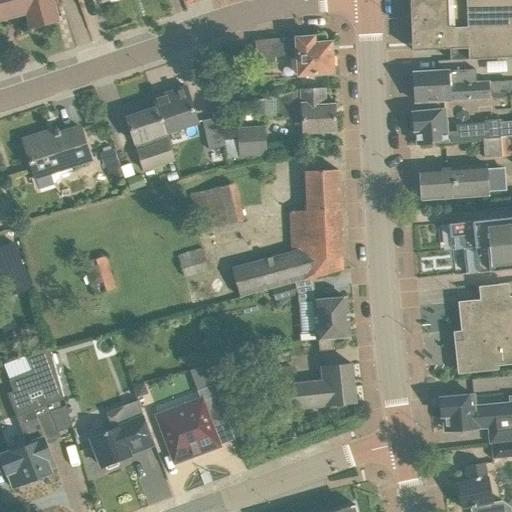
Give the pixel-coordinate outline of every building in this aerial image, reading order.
[(0,0),(0,19),(27,13),(31,27),(58,20),(52,0),(0,0)] [(511,0),(410,0),(412,50),(450,49),(450,60),(497,58),(511,57),(511,0)] [(298,75),(313,74),(333,73),(331,42),(315,43),(314,36),(255,41),(257,63),(275,62),(275,57),(296,55),(298,75)] [(511,80),(476,81),(476,70),(451,71),(413,73),(415,102),(435,101),(452,100),(490,98),(490,97),(511,95),(511,80)] [(199,124),(193,106),(187,87),(153,98),(157,108),(166,135),(199,124)] [(303,132),(316,132),(336,131),(335,105),(325,105),(324,88),(300,89),(300,91),(278,96),(279,117),(302,116),(303,132)] [(166,135),(157,108),(126,118),(144,170),(175,160),(166,135)] [(483,139),(501,137),(500,124),(499,119),(484,120),(485,122),(456,125),(457,131),(449,132),(447,110),(412,113),(412,118),(411,119),(411,125),(413,126),(413,131),(416,131),(418,145),(483,139)] [(228,158),(225,140),(224,141),(218,117),(204,120),(211,150),(209,150),(214,171),(231,166),(228,158)] [(228,158),(265,156),(264,126),(238,128),(240,137),(225,140),(228,158)] [(91,161),(86,146),(80,127),(60,134),(58,128),(23,140),(36,179),(37,179),(40,189),(55,184),(61,175),(69,172),(68,169),(91,161)] [(501,137),(483,139),(485,158),(503,156),(501,137)] [(106,164),(118,160),(114,149),(101,153),(105,165),(106,164)] [(124,177),(118,160),(106,164),(112,181),(124,177)] [(420,170),(422,200),(489,195),(488,191),(506,189),(504,168),(487,169),(486,165),(420,170)] [(314,277),(343,269),(338,170),(305,171),(307,210),(290,211),(292,251),(232,267),(241,297),(261,291),(262,292),(272,290),(296,283),(314,278),(314,277)] [(131,191),(146,186),(141,173),(127,179),(131,191)] [(190,195),(200,232),(246,220),(235,182),(208,190),(190,195)] [(464,248),(467,274),(511,269),(511,216),(450,224),(452,250),(464,248)] [(34,294),(18,241),(0,248),(0,288),(4,302),(34,294)] [(203,248),(179,255),(185,277),(210,270),(203,248)] [(117,289),(106,256),(84,263),(88,277),(87,277),(93,296),(117,289)] [(312,300),(316,299),(314,278),(296,283),(299,295),(298,296),(298,302),(312,302),(312,300)] [(299,295),(296,283),(272,290),(275,302),(276,302),(298,296),(299,295)] [(466,369),(511,363),(511,296),(509,297),(508,283),(479,287),(481,299),(458,302),(462,340),(454,341),(456,356),(464,356),(466,369)] [(345,297),(316,299),(317,332),(304,332),(300,333),(301,340),(348,337),(345,297)] [(319,351),(333,350),(333,340),(318,341),(319,351)] [(65,398),(55,365),(49,348),(28,357),(33,371),(9,380),(14,391),(8,393),(18,417),(21,423),(19,423),(27,444),(13,449),(13,448),(0,453),(14,489),(52,473),(50,469),(56,466),(40,425),(53,420),(58,432),(73,426),(65,407),(61,408),(59,400),(65,398)] [(275,368),(277,391),(279,411),(356,403),(351,363),(320,366),(322,379),(294,382),(292,366),(275,368)] [(62,367),(56,369),(58,375),(60,383),(65,398),(71,396),(67,381),(62,367)] [(144,383),(133,387),(137,398),(145,395),(147,390),(144,383)] [(220,446),(220,445),(214,430),(229,424),(230,424),(215,384),(198,391),(201,399),(157,416),(175,463),(220,446)] [(492,443),(492,444),(511,441),(511,402),(475,406),(474,395),(440,398),(441,403),(439,405),(439,410),(442,412),(442,416),(446,416),(447,431),(462,429),(462,432),(473,431),(472,430),(488,428),(489,443),(492,443)] [(130,456),(128,450),(153,440),(138,401),(106,413),(113,430),(91,438),(95,448),(102,467),(106,465),(107,470),(119,466),(117,461),(130,456)] [(511,441),(492,444),(493,459),(511,457),(511,441)] [(462,509),(494,503),(486,463),(465,467),(468,481),(457,483),(462,509)]
